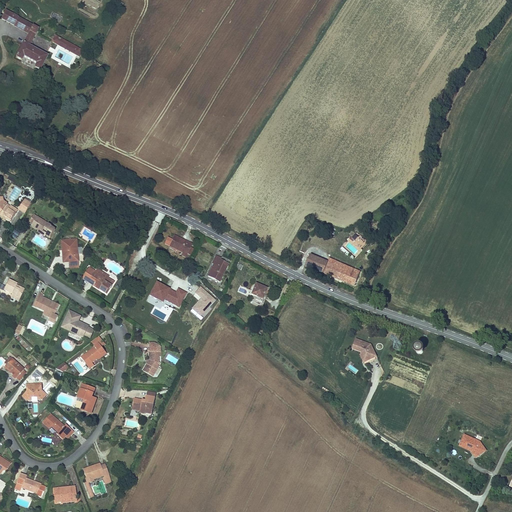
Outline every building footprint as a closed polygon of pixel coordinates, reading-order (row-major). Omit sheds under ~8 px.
[(38,29),(6,11),(1,20),(28,34),(23,44),(15,58),(21,62),(24,58),(36,64),(34,68),(40,72),(48,57),(29,46),(38,29)] [(84,51),(55,36),(51,43),(81,57),(84,51)] [(0,216),(9,221),(16,210),(2,202),(1,197),(0,197),(0,216)] [(29,204),(23,199),(16,209),(23,213),(29,204)] [(38,229),(45,234),(50,226),(33,215),(28,222),(31,224),(30,226),(37,230),(38,229)] [(191,249),(193,245),(175,237),(171,244),(167,242),(165,246),(185,255),(183,258),(186,259),(188,256),(191,258),(195,250),(191,249)] [(68,262),(77,261),(75,239),(63,240),(64,251),(61,251),(62,256),(68,256),(68,262)] [(208,278),(220,284),(228,266),(220,262),(221,260),(217,258),(213,266),(214,267),(208,278)] [(311,259),(306,270),(324,276),(329,265),(311,259)] [(330,262),(329,265),(324,276),(355,288),(361,276),(330,262)] [(100,289),(106,293),(113,281),(107,278),(108,276),(97,269),(95,272),(88,268),(82,278),(88,282),(89,280),(101,287),(100,289)] [(22,290),(18,287),(17,290),(13,288),(15,286),(15,284),(6,280),(2,290),(10,294),(9,297),(13,299),(14,296),(18,298),(22,290)] [(100,289),(101,287),(89,280),(88,282),(100,289)] [(187,295),(179,290),(177,294),(162,285),(157,293),(153,290),(150,296),(163,303),(164,300),(177,307),(180,301),(182,303),(187,295)] [(261,300),(266,291),(257,285),(252,295),(261,300)] [(202,288),(196,294),(202,299),(194,309),(201,315),(215,300),(202,288)] [(42,311),(52,316),(58,305),(41,297),(42,295),(37,293),(32,304),(36,306),(35,308),(42,311)] [(90,333),(92,330),(87,327),(88,326),(81,323),(80,325),(73,322),(77,314),(69,310),(61,326),(83,336),(85,331),(90,333)] [(45,324),(50,327),(55,317),(52,316),(51,319),(48,317),(45,324)] [(371,343),(356,337),(350,348),(358,351),(363,363),(377,356),(371,343)] [(102,356),(106,353),(97,342),(94,345),(80,356),(89,367),(93,364),(91,362),(97,357),(101,354),(102,356)] [(159,357),(161,357),(161,352),(150,352),(150,361),(148,365),(146,368),(150,371),(148,373),(154,376),(159,367),(157,366),(159,363),(159,357)] [(11,377),(14,380),(23,370),(10,359),(6,365),(5,366),(10,371),(9,372),(12,375),(11,377)] [(62,374),(70,368),(65,362),(58,368),(62,374)] [(154,376),(148,373),(150,371),(146,368),(144,372),(153,377),(154,376)] [(43,400),(47,396),(41,392),(40,384),(33,385),(33,389),(28,389),(28,392),(23,399),(27,402),(30,401),(30,399),(37,399),(37,401),(43,400)] [(91,400),(92,396),(95,388),(82,384),(77,397),(84,399),(83,402),(80,410),(91,413),(95,401),(91,400)] [(28,389),(33,389),(33,385),(26,385),(25,390),(20,396),(23,399),(28,392),(28,389)] [(147,412),(152,413),(155,398),(147,396),(146,399),(145,401),(141,400),(134,399),(132,406),(140,407),(139,410),(139,412),(146,414),(147,412)] [(64,425),(63,426),(49,414),(42,423),(49,429),(51,427),(58,433),(56,435),(60,438),(62,436),(67,439),(73,433),(64,425)] [(479,439),(465,432),(458,445),(470,450),(476,458),(487,449),(479,439)] [(0,472),(3,471),(7,470),(10,465),(2,459),(0,461),(0,472)] [(105,478),(110,476),(107,465),(101,466),(101,464),(85,469),(88,480),(105,475),(105,478)] [(37,496),(41,485),(26,480),(27,478),(21,475),(17,485),(22,487),(22,488),(30,491),(29,492),(37,496)] [(72,499),(77,498),(76,487),(72,488),(72,490),(67,490),(66,488),(55,489),(56,503),(61,503),(61,502),(72,501),(72,499)]
